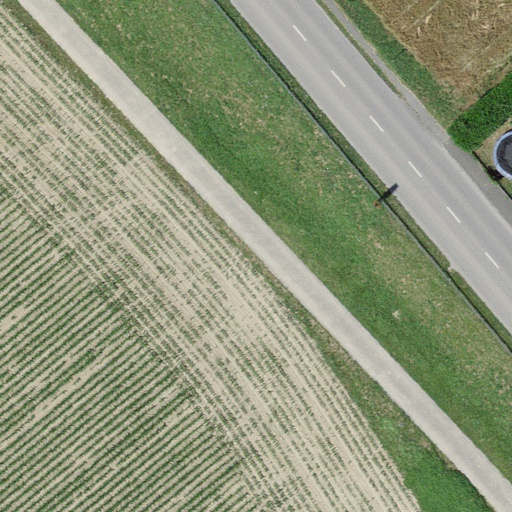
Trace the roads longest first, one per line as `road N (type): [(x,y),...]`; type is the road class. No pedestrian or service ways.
road 1 (track): [(36,0),(511,508)]
road 2 (tertiary): [(511,281),(272,0)]
